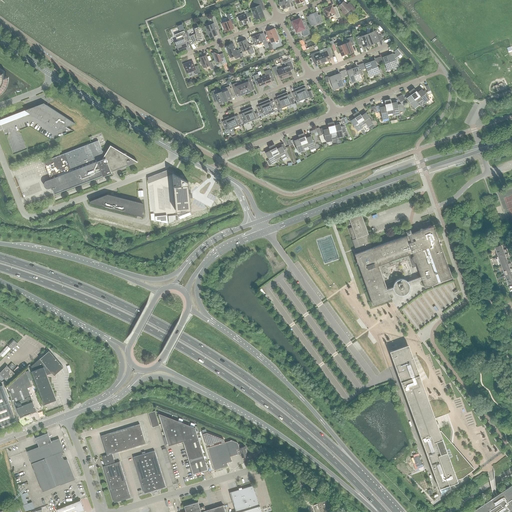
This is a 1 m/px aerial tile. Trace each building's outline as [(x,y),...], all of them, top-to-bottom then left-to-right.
[(252,8),(256,20),(256,19),(263,16),(263,17),(260,9),(261,9),(260,6),(263,4),(261,0),(255,0),(253,1),(255,7),(252,8)] [(278,0),(280,2),(279,2),(279,6),(281,5),(282,9),(290,6),(289,3),(292,1),(291,0),(278,0)] [(343,1),(338,6),(342,10),(341,11),(344,15),(350,9),(352,12),(355,9),(349,2),(349,3),(349,4),(347,6),(343,1)] [(332,6),(323,9),(327,17),(334,14),(336,18),(337,18),(339,17),(340,17),(336,7),(333,9),(332,6)] [(240,20),(242,25),(249,22),(247,18),(250,17),(247,10),(244,11),(245,14),(237,17),(238,21),(240,20)] [(310,16),(307,17),(311,26),(313,24),(314,25),(323,22),(320,14),(317,15),(316,12),(309,15),(310,16)] [(229,21),(221,24),(223,28),(225,32),(233,28),(231,23),(234,21),(231,13),(226,15),(229,21)] [(292,22),(296,32),(301,30),(303,36),(310,34),(305,20),(301,21),(301,20),(299,21),(298,19),(292,22)] [(205,27),(209,38),(217,35),(213,24),(205,27)] [(186,35),(188,40),(191,39),(193,43),(197,41),(197,42),(203,40),(198,27),(194,28),(195,33),(189,36),(188,34),(186,35)] [(274,28),(266,31),(271,42),(278,39),(274,28)] [(184,31),(179,33),(174,35),(177,42),(175,43),(178,50),(187,47),(184,41),(187,40),(184,31)] [(376,31),(367,34),(371,44),(383,40),(376,31)] [(260,34),(252,37),(255,45),(263,42),(263,45),(267,43),(265,38),(262,39),(260,34)] [(371,44),(367,34),(359,37),(359,36),(356,37),(359,46),(362,45),(363,47),(371,44)] [(347,43),(343,44),(347,54),(353,51),(350,45),(354,43),(351,37),(346,39),(347,43)] [(245,40),(239,42),(242,52),(247,50),(249,54),(254,52),(251,45),(248,46),(245,40)] [(341,56),(347,54),(343,44),(340,45),(339,42),(334,44),(336,50),(339,49),(341,56)] [(228,47),(224,48),(226,52),(228,51),(230,57),(234,56),(235,59),(241,57),(238,50),(236,51),(236,50),(235,49),(233,45),(232,45),(231,45),(230,46),(229,45),(229,46),(228,46),(228,47)] [(325,49),(319,51),(320,53),(324,63),(330,60),(328,55),(331,53),(329,47),(325,49)] [(313,53),(310,54),(313,61),(316,59),(318,65),(324,63),(320,53),(319,51),(313,53)] [(217,62),(221,60),(223,64),(226,63),(223,53),(219,55),(214,52),(212,55),(214,61),(217,62)] [(393,53),(387,55),(388,57),(392,68),(397,66),(395,59),(398,56),(395,54),(393,54),(393,53)] [(200,61),(200,63),(200,64),(201,65),(202,65),(203,68),(209,65),(211,70),(214,68),(212,62),(209,63),(206,55),(199,58),(201,61),(200,61)] [(387,55),(382,57),(387,70),(392,68),(388,57),(387,55)] [(375,60),(370,62),(370,64),(374,75),(379,73),(375,60)] [(187,63),(182,64),(184,68),(185,68),(187,73),(193,71),(195,74),(200,73),(197,66),(194,67),(192,61),(187,63)] [(283,68),(286,77),(292,75),(290,70),(293,69),(290,61),(284,63),(286,67),(283,68)] [(370,62),(364,64),(369,77),(374,75),(370,64),(370,62)] [(286,77),(283,68),(277,70),(276,66),(272,68),(275,76),(279,75),(281,80),(286,77)] [(357,67),(352,69),(352,71),(356,81),(362,79),(360,76),(363,75),(361,70),(360,71),(358,67),(357,67)] [(266,76),(262,77),(266,85),(271,83),(269,76),(272,75),(270,69),(264,72),(266,76)] [(352,69),(346,71),(351,83),(356,81),(352,71),(352,69)] [(260,88),(266,85),(262,77),(259,78),(258,74),(257,74),(256,71),(251,73),(254,82),(257,81),(260,88)] [(8,76),(3,78),(3,73),(0,73),(0,94),(1,93),(2,93),(3,92),(3,91),(4,90),(5,90),(6,89),(6,87),(7,86),(7,85),(8,84),(8,83),(8,82),(8,81),(9,79),(9,78),(9,77),(8,76)] [(339,73),(334,75),(338,87),(339,88),(344,86),(344,85),(341,78),(342,77),(340,74),(339,74),(339,73)] [(334,75),(329,77),(333,90),(339,88),(338,87),(334,75)] [(246,82),(242,84),(245,93),(251,91),(249,86),(252,85),(250,78),(245,80),(246,82)] [(245,93),(242,84),(238,86),(237,83),(231,85),(234,92),(237,91),(239,96),(245,93)] [(299,87),(300,89),(304,99),(309,97),(310,98),(313,97),(310,91),(307,92),(304,85),(299,87)] [(222,93),(225,101),(231,99),(229,94),(232,92),(229,86),(224,88),(220,90),(221,92),(222,93)] [(304,99),(300,89),(299,87),(294,89),(297,96),(294,97),(296,103),(299,102),(299,101),(304,99)] [(413,88),(408,92),(411,94),(412,97),(412,96),(417,103),(422,100),(418,94),(415,91),(413,88)] [(420,88),(418,90),(420,93),(418,94),(422,100),(424,103),(429,100),(420,88)] [(219,104),(225,101),(222,93),(221,92),(218,93),(216,89),(211,92),(214,99),(216,98),(219,104)] [(281,94),(282,97),(286,106),(291,104),(292,105),(295,104),(292,98),(289,99),(287,92),(281,94)] [(286,106),(282,97),(281,94),(276,96),(279,103),(276,105),(279,112),(282,111),(281,108),(286,106)] [(408,95),(405,97),(414,109),(419,105),(417,103),(412,96),(412,97),(410,98),(408,95)] [(264,101),(265,104),(269,113),(274,111),(275,113),(277,112),(275,105),(272,106),(269,99),(264,101)] [(390,99),(384,101),(385,104),(386,108),(387,114),(393,113),(391,105),(391,103),(390,99)] [(391,105),(393,113),(393,116),(399,115),(398,111),(403,110),(403,109),(401,104),(397,105),(396,100),(393,101),(394,105),(391,105)] [(264,115),(269,113),(265,104),(264,101),(259,104),(262,111),(259,112),(261,117),(264,116),(264,115)] [(383,105),(379,105),(382,120),(388,119),(387,114),(386,108),(384,109),(383,105)] [(25,110),(31,114),(56,131),(75,123),(47,106),(40,109),(36,106),(37,106),(36,106),(29,109),(25,110)] [(246,109),(247,111),(251,120),(256,118),(257,119),(259,118),(257,112),(254,114),(251,107),(246,109)] [(25,110),(29,109),(0,119),(0,124),(1,126),(31,114),(25,110)] [(246,122),(251,120),(247,111),(246,109),(241,111),(244,118),(241,119),(244,125),(246,123),(246,122)] [(358,111),(353,114),(355,117),(355,118),(356,120),(356,119),(361,126),(362,128),(366,125),(365,123),(362,118),(361,116),(360,114),(358,111)] [(363,114),(361,116),(362,118),(365,123),(366,125),(368,127),(373,123),(365,111),(362,113),(363,114)] [(228,130),(233,128),(230,118),(229,118),(228,116),(224,118),(225,120),(224,120),(226,125),(224,126),(226,133),(229,132),(228,130)] [(235,116),(230,118),(233,128),(239,126),(239,127),(242,126),(240,120),(237,121),(235,116)] [(352,117),(349,119),(357,132),(360,130),(362,128),(361,126),(356,119),(356,120),(355,118),(353,119),(352,117)] [(333,122),(327,123),(328,126),(329,128),(329,131),(331,137),(332,139),(337,138),(336,135),(334,128),(335,127),(334,125),(333,122)] [(336,125),(334,125),(335,127),(334,128),(336,135),(337,138),(343,137),(342,132),(345,131),(344,126),(340,127),(339,122),(336,123),(336,125)] [(326,127),(323,128),(326,142),(332,141),(332,139),(331,137),(329,131),(329,128),(326,129),(326,127)] [(303,133),(298,135),(299,138),(300,141),(303,148),(308,146),(306,140),(305,136),(303,133)] [(306,140),(308,146),(310,150),(315,148),(310,134),(307,136),(308,139),(306,140)] [(296,138),(293,139),(298,153),(304,151),(303,148),(300,141),(298,141),(296,138)] [(54,194),(102,175),(102,176),(111,173),(110,171),(117,168),(117,169),(125,167),(125,165),(125,164),(124,162),(123,161),(123,159),(122,158),(121,157),(120,156),(119,154),(118,153),(117,152),(116,151),(114,150),(113,149),(112,148),(111,147),(107,153),(102,151),(98,140),(43,161),(50,179),(46,181),(45,181),(45,182),(44,182),(44,183),(44,184),(44,185),(44,186),(44,187),(45,187),(45,188),(46,188),(47,188),(48,188),(49,188),(52,187),(54,194)] [(274,144),(269,147),(270,150),(271,152),(272,152),(275,159),(280,157),(277,151),(278,151),(275,147),(274,144)] [(279,148),(276,149),(278,151),(277,151),(280,157),(282,161),(288,158),(284,150),(281,145),(278,146),(279,148)] [(268,150),(264,151),(269,160),(267,161),(269,165),(277,162),(275,159),(272,152),(271,152),(270,150),(268,151),(268,150)] [(172,173),(173,180),(175,211),(191,209),(188,182),(172,173)] [(142,203),(141,203),(108,194),(107,194),(91,201),(90,201),(90,202),(90,203),(91,203),(91,204),(141,216),(142,216),(143,216),(144,215),(143,205),(143,204),(142,204),(142,203)] [(361,213),(349,218),(352,227),(348,228),(357,253),(354,254),(373,305),(390,299),(388,292),(393,290),(395,292),(397,294),(399,295),(402,295),(405,294),(407,292),(409,290),(409,287),(409,284),(421,279),(424,286),(426,286),(427,286),(428,286),(429,286),(430,286),(431,285),(432,285),(434,284),(435,284),(436,283),(437,283),(438,282),(452,277),(433,226),(423,229),(422,229),(421,229),(420,229),(419,230),(419,231),(412,233),(410,229),(405,231),(407,235),(372,248),(367,234),(368,234),(361,214),(362,214),(361,213)] [(511,258),(511,255),(511,254),(509,255),(507,250),(510,249),(508,245),(506,246),(505,243),(496,246),(495,245),(493,246),(494,249),(496,249),(498,255),(496,255),(497,259),(499,258),(501,264),(499,265),(501,268),(503,267),(505,273),(503,274),(504,277),(506,277),(509,284),(511,283),(511,263),(511,259),(511,258)] [(17,343),(14,340),(8,346),(12,349),(17,343)] [(391,351),(389,351),(394,365),(395,365),(402,385),(404,392),(418,429),(419,433),(436,479),(438,486),(441,495),(444,493),(450,488),(449,485),(449,484),(457,481),(457,480),(459,479),(462,478),(463,478),(466,475),(470,472),(474,469),(471,466),(469,464),(467,462),(466,460),(456,449),(452,444),(441,431),(439,431),(438,428),(437,429),(436,425),(437,425),(437,424),(438,424),(438,423),(438,422),(437,422),(436,422),(435,422),(435,423),(434,419),(435,418),(429,402),(424,389),(422,382),(421,381),(418,371),(416,366),(408,344),(392,350),(391,351)] [(54,376),(63,367),(49,351),(31,366),(32,371),(31,371),(44,405),(56,400),(46,375),(50,371),(54,376)] [(7,366),(0,373),(7,381),(15,374),(12,370),(16,367),(12,363),(8,367),(7,366)] [(36,411),(27,388),(32,386),(26,371),(8,387),(20,417),(36,411)] [(0,427),(16,421),(11,407),(9,402),(2,385),(0,385),(0,427)] [(193,474),(208,470),(195,429),(158,415),(168,445),(182,441),(193,474)] [(103,466),(110,490),(114,503),(130,498),(119,461),(114,463),(112,454),(145,443),(139,424),(101,436),(106,455),(102,456),(105,466),(103,466)] [(206,432),(202,434),(206,446),(221,441),(221,443),(207,448),(214,471),(228,466),(227,463),(232,461),(230,457),(238,454),(240,453),(242,458),(244,457),(248,456),(245,446),(241,447),(240,444),(238,444),(237,443),(231,440),(226,442),(225,442),(224,439),(206,432)] [(35,438),(39,447),(27,451),(42,491),(74,479),(67,460),(65,461),(62,460),(60,454),(61,452),(63,451),(58,439),(51,442),(47,433),(35,438)] [(144,493),(165,487),(154,451),(133,457),(144,493)] [(261,511),(257,497),(253,485),(230,493),(235,511),(261,511)] [(511,511),(511,485),(498,493),(497,494),(470,511),(511,511)] [(28,491),(21,494),(26,510),(35,508),(33,501),(29,502),(27,496),(30,495),(28,491)] [(327,511),(331,511),(327,499),(317,503),(317,504),(313,505),(315,511),(327,511)] [(80,501),(56,510),(57,511),(83,511),(84,511),(80,501)] [(224,511),(222,505),(205,510),(204,506),(199,507),(198,502),(184,506),(185,511),(184,511),(224,511)]
